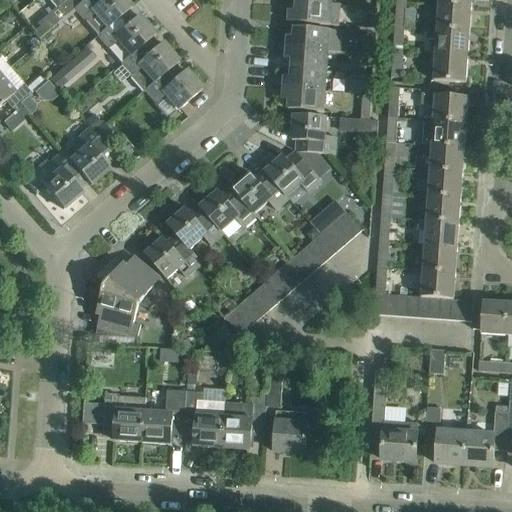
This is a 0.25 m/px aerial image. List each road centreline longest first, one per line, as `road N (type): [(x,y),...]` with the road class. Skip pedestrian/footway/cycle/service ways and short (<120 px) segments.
road 1 (tertiary): [(327,508),(89,491),(47,478)]
road 2 (residential): [(61,263),(74,241),(224,112),(235,71)]
road 3 (residential): [(47,478),(61,263)]
road 4 (residential): [(509,184),(511,52)]
